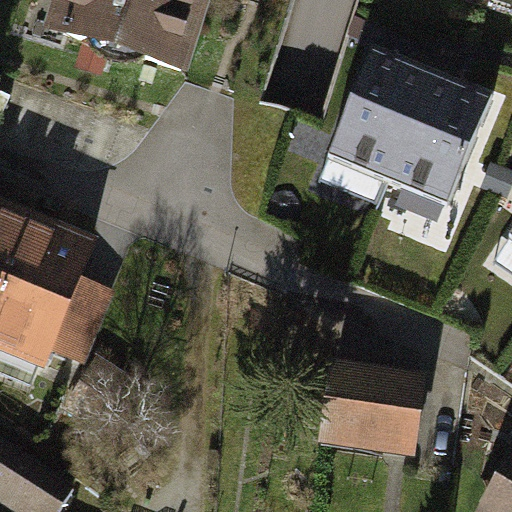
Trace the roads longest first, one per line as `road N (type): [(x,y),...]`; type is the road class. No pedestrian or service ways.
road 1 (residential): [(0,163),(463,350)]
road 2 (track): [(186,511),(213,305),(205,246)]
